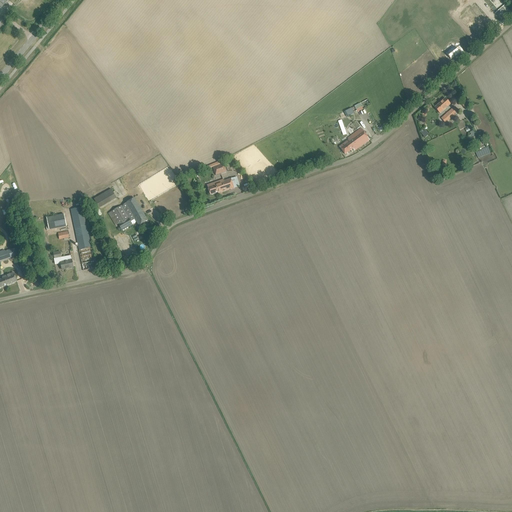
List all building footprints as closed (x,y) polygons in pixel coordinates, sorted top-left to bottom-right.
[(8,0),(0,0),(0,8),(1,9),(8,0)] [(445,13),(433,0),(418,0),(440,24),(448,16),(445,13)] [(458,2),(456,0),(433,0),(445,13),(458,2)] [(477,29),(482,25),(468,8),(460,15),(474,31),(477,29)] [(442,36),(449,45),(450,46),(452,44),(465,34),(457,24),(442,36)] [(483,34),(486,38),(493,34),(489,29),(483,34)] [(452,48),(446,53),(451,60),(455,57),(455,56),(456,55),(456,56),(460,53),(454,46),(452,44),(450,46),(452,48)] [(435,107),(440,114),(451,104),(445,98),(435,107)] [(344,112),(347,117),(371,105),(368,99),(344,112)] [(444,116),(449,121),(453,117),(455,115),(451,110),(444,116)] [(370,140),(367,136),(361,128),(348,138),(349,140),(340,147),(345,154),(353,149),(355,151),(370,140)] [(224,164),(213,167),(216,175),(226,172),(224,164)] [(240,186),(238,181),(237,177),(214,185),(215,186),(208,189),(211,195),(218,193),(240,186)] [(107,191),(113,201),(117,198),(111,189),(107,191)] [(118,224),(122,231),(130,226),(127,220),(129,219),(131,221),(143,213),(134,198),(109,214),(116,225),(118,224)] [(71,209),(83,271),(95,268),(94,263),(96,262),(85,207),(71,209)] [(131,221),(129,219),(127,220),(130,226),(133,225),(131,222),(135,219),(139,226),(148,221),(143,213),(131,221)] [(67,227),(64,214),(47,218),(49,230),(67,227)] [(58,232),(59,240),(69,238),(68,230),(58,232)] [(0,253),(0,261),(14,257),(11,249),(0,253)] [(64,258),(60,259),(61,264),(61,265),(62,270),(73,268),(72,263),(72,259),(71,255),(67,256),(68,261),(65,262),(64,258)] [(18,260),(25,278),(30,276),(23,258),(18,260)] [(3,279),(0,279),(0,287),(17,281),(13,273),(2,277),(3,279)]
